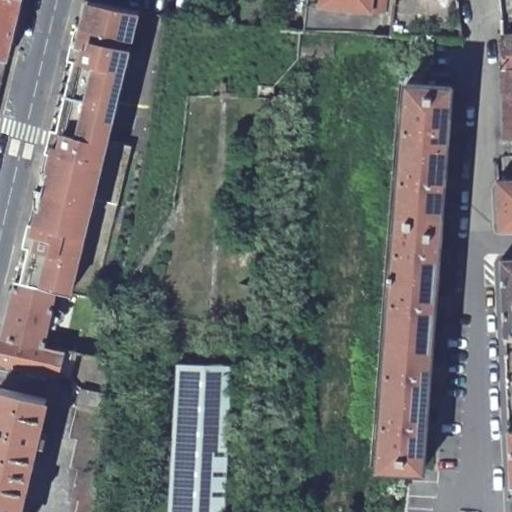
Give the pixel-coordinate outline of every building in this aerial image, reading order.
[(0,0),(0,57),(7,58),(21,0),(0,0)] [(61,91),(117,105),(139,11),(93,0),(88,0),(84,22),(80,24),(78,27),(76,30),(61,91)] [(326,0),(326,6),(384,14),(386,0),(326,0)] [(511,38),(500,39),(502,68),(511,67),(511,38)] [(511,67),(502,68),(505,130),(506,138),(511,137),(511,67)] [(451,86),(406,82),(401,152),(446,156),(451,86)] [(117,105),(61,91),(38,186),(119,204),(133,146),(109,140),(117,105)] [(446,156),(401,152),(397,213),(441,216),(446,156)] [(511,226),(511,177),(497,177),(499,227),(511,226)] [(119,204),(38,186),(24,244),(30,245),(22,281),(57,289),(101,300),(105,282),(102,281),(119,204)] [(441,216),(397,213),(392,274),(437,277),(439,241),(441,216)] [(16,279),(22,281),(30,245),(24,244),(16,279)] [(511,257),(501,258),(504,335),(511,335),(511,257)] [(437,277),(392,274),(388,335),(432,338),(437,277)] [(57,289),(22,281),(16,279),(2,334),(44,344),(57,289)] [(44,344),(2,334),(0,343),(0,360),(52,373),(52,371),(65,374),(71,350),(44,344)] [(432,338),(388,335),(383,395),(428,398),(432,338)] [(163,510),(190,511),(214,511),(216,508),(225,362),(171,360),(163,510)] [(0,511),(20,511),(47,398),(0,387),(0,388),(0,511)] [(83,390),(79,405),(108,412),(108,396),(102,395),(83,390)] [(428,398),(383,395),(378,466),(409,468),(423,469),(428,398)] [(110,511),(108,412),(79,405),(72,437),(79,439),(73,467),(80,469),(73,499),(80,500),(77,511),(110,511)]
